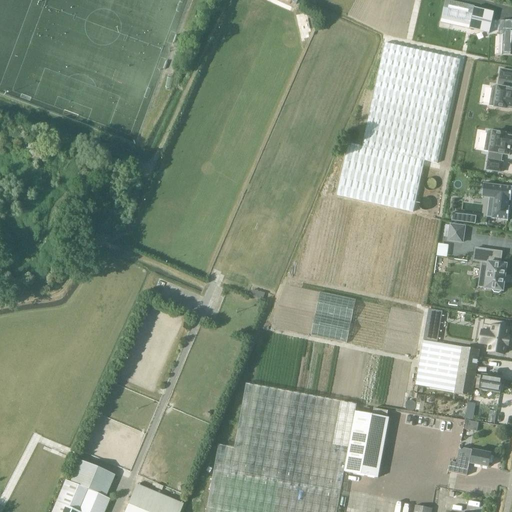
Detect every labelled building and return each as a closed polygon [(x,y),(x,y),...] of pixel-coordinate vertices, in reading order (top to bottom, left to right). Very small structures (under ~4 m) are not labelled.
[(447,0),(445,0),(440,22),(469,29),(471,22),(491,26),(494,12),(474,8),(475,6),(447,0)] [(511,21),(499,21),(498,35),(505,35),(503,56),(511,56),(511,21)] [(462,59),(385,43),(361,147),(348,144),(337,194),(414,212),(424,160),(437,163),(462,59)] [(492,86),(489,106),(495,107),(496,108),(496,107),(506,109),(507,109),(507,108),(511,109),(511,89),(510,89),(511,82),(511,81),(511,71),(501,69),(497,87),(492,86)] [(487,131),(484,151),(489,152),(486,170),(501,172),(503,162),(500,162),(502,154),(508,155),(509,155),(510,151),(511,151),(511,150),(511,149),(511,136),(505,135),(505,134),(504,134),(494,133),(494,132),(493,132),(487,131)] [(482,195),(482,198),(482,197),(483,197),(489,198),(495,199),(492,218),(507,220),(507,221),(508,221),(510,207),(509,207),(509,208),(508,207),(508,200),(510,201),(511,188),(511,186),(511,187),(511,188),(484,184),(484,183),(483,186),(482,195)] [(452,215),(452,221),(462,222),(463,214),(453,213),(452,215)] [(448,240),(462,242),(465,227),(451,225),(448,240)] [(493,290),(494,292),(499,292),(501,291),(503,291),(506,265),(500,264),(502,252),(475,248),(474,261),(488,263),(485,289),(493,290)] [(429,310),(424,340),(436,342),(441,312),(429,310)] [(480,341),(480,343),(481,343),(486,344),(489,345),(488,351),(504,354),(505,348),(505,346),(507,347),(509,337),(507,336),(508,329),(506,329),(507,327),(507,323),(484,319),(483,325),(493,326),(492,333),(488,332),(483,331),(482,331),(482,333),(480,341)] [(501,378),(502,373),(493,371),(492,378),(481,376),(474,375),(478,351),(461,348),(428,343),(421,385),(454,391),(453,394),(470,397),(473,381),(480,382),(479,390),(500,393),(502,378),(501,378)] [(336,511),(344,472),(378,478),(389,418),(355,412),(356,404),(246,384),(235,447),(217,444),(204,511),(336,511)] [(474,404),(468,402),(465,418),(472,420),(474,404)] [(450,462),(448,473),(467,476),(469,464),(488,468),(491,454),(459,448),(456,463),(450,462)] [(104,498),(114,476),(79,461),(70,483),(65,481),(51,511),(103,511),(109,500),(104,498)] [(180,511),(181,511),(136,493),(129,496),(121,511),(180,511)]
